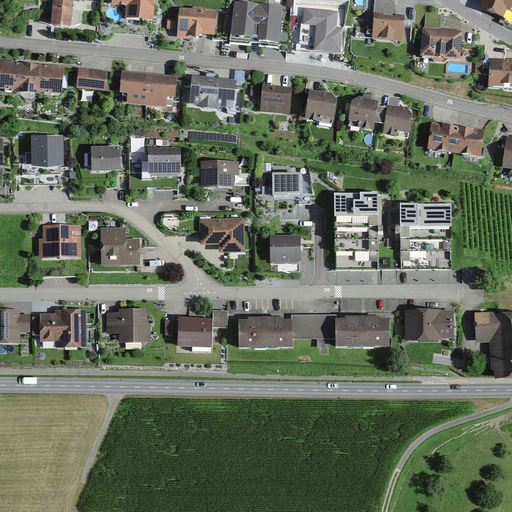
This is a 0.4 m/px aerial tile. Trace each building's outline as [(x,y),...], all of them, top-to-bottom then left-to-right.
[(71,0),(52,0),(49,25),(68,27),(71,0)] [(154,0),(109,0),(109,7),(125,8),(124,18),(152,21),(154,0)] [(511,2),(511,0),(478,0),(479,1),(483,3),(480,10),(505,20),(511,2)] [(374,1),(373,14),(372,41),(403,44),(405,15),(395,14),(393,2),(374,1)] [(283,8),(234,3),(230,43),(279,48),(283,8)] [(337,12),(305,9),(304,23),(317,24),(315,49),(340,51),(342,28),(336,28),(337,12)] [(216,15),(181,13),(168,12),(167,35),(175,35),(195,37),(214,38),(216,15)] [(219,35),(227,35),(226,18),(218,18),(219,35)] [(453,31),(420,29),(418,59),(460,61),(462,31),(453,31)] [(62,69),(0,61),(0,91),(58,98),(62,69)] [(511,61),(489,61),(488,89),(511,89),(511,61)] [(105,71),(76,69),(75,87),(104,89),(105,71)] [(176,77),(121,71),(118,95),(126,96),(125,105),(164,110),(165,99),(173,100),(176,77)] [(237,82),(192,78),(190,107),(235,111),(237,82)] [(292,90),(253,84),(251,97),(259,98),(258,112),(288,116),(292,90)] [(335,97),(308,91),(303,116),(330,121),(335,97)] [(378,103),(353,99),(349,128),(374,131),(378,103)] [(412,112),(386,107),(381,136),(408,140),(412,112)] [(447,124),(430,122),(426,152),(480,160),(484,130),(470,128),(447,124)] [(511,135),(507,135),(502,168),(511,169),(511,135)] [(62,138),(32,138),(32,154),(22,154),(23,186),(61,185),(61,169),(63,168),(62,138)] [(121,148),(91,148),(91,173),(121,173),(121,148)] [(181,149),(148,150),(148,164),(141,164),(141,181),(151,181),(151,177),(181,176),(181,149)] [(239,163),(202,163),(202,190),(234,190),(234,177),(239,177),(239,163)] [(300,175),(272,175),(272,199),(288,199),(288,197),(300,197),(300,175)] [(378,195),(335,196),(335,271),(378,271),(378,237),(383,237),(383,231),(378,231),(378,195)] [(451,205),(401,206),(401,230),(395,230),(395,237),(400,237),(400,271),(451,271),(451,205)] [(244,220),(200,221),(201,248),(219,248),(219,255),(245,255),(244,220)] [(81,226),(43,227),(43,240),(39,240),(39,260),(81,260),(81,226)] [(127,228),(100,228),(101,268),(140,267),(139,248),(142,248),(142,239),(127,239),(127,228)] [(301,237),(269,237),(270,265),(278,264),(278,272),(300,272),(299,264),(301,264),(301,237)] [(378,237),(378,271),(380,271),(398,271),(400,271),(400,237),(395,237),(383,237),(378,237)] [(20,311),(0,310),(0,345),(20,345),(20,333),(30,333),(30,316),(20,316),(20,311)] [(452,310),(404,311),(405,344),(453,343),(452,310)] [(119,314),(107,315),(108,335),(119,335),(120,345),(151,344),(151,325),(147,325),(147,311),(119,311),(119,314)] [(55,315),(40,316),(40,318),(40,336),(40,345),(54,344),(55,350),(87,350),(86,312),(55,313),(55,315)] [(213,312),(213,321),(213,328),(227,329),(227,313),(213,312)] [(511,312),(475,315),(476,345),(490,344),(491,372),(494,371),(495,377),(511,375),(511,312)] [(291,316),(292,322),(292,341),(335,340),(335,321),(337,321),(337,315),(291,316)] [(337,321),(335,321),(335,340),(335,351),(390,350),(389,321),(379,321),(379,318),(345,318),(345,321),(337,321)] [(213,321),(179,319),(177,352),(212,354),(213,328),(213,321)] [(248,322),(240,323),(240,351),(292,350),(292,341),(292,322),(283,322),(283,319),(248,319),(248,322)] [(173,321),(165,321),(166,336),(173,336),(173,321)]
